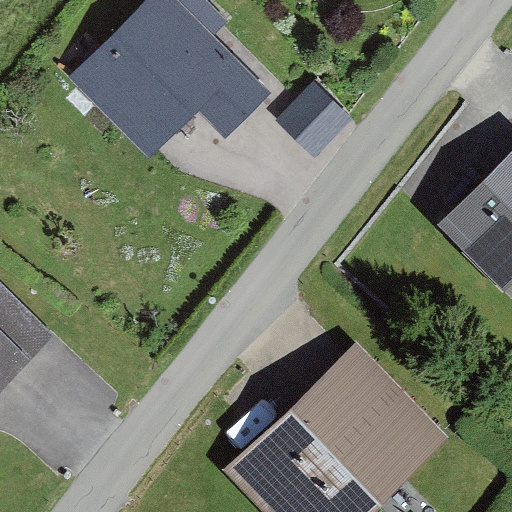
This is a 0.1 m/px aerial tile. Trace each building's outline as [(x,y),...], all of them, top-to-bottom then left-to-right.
[(133,2),(55,75),(132,156),(209,83),(133,2)] [(314,147),(349,111),(314,79),(280,115),(314,147)] [(511,150),(439,220),(503,288),(511,279),(511,150)] [(0,389),(27,362),(0,335),(0,389)] [(226,471),(264,511),(370,511),(446,441),(357,347),(226,471)]
